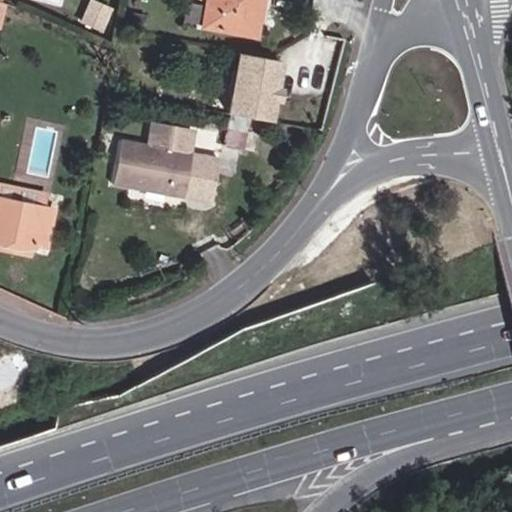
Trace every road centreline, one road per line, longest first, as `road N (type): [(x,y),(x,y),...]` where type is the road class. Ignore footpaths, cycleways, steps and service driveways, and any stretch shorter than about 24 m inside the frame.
road 1 (trunk): [(128,511),(511,400)]
road 2 (tertiary): [(0,321),(73,341),(131,342),(232,294),(324,199)]
road 3 (trunk): [(511,315),(305,368),(157,441)]
road 4 (trunk): [(511,342),(157,441)]
road 5 (trunk): [(327,511),(378,472),(440,448),(511,403)]
road 6 (trunk): [(157,441),(0,493)]
road 7 (secondary): [(465,19),(498,145)]
